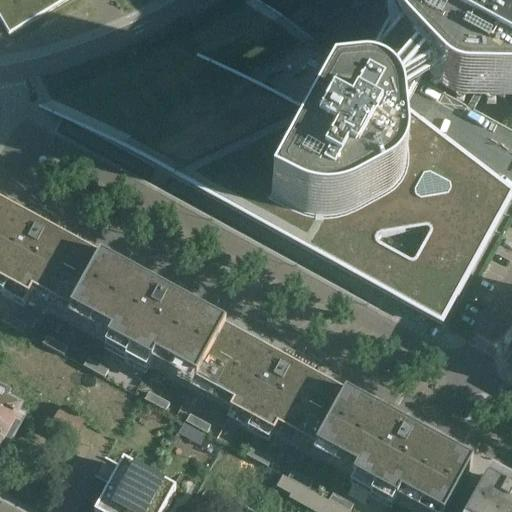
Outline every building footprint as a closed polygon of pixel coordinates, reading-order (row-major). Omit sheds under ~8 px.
[(0,0),(0,19),(9,36),(69,0),(0,0)] [(511,200),(511,197),(404,114),(436,87),(441,92),(442,93),(446,96),(448,97),(451,99),(454,100),(458,101),(461,102),(465,102),(511,102),(511,15),(483,0),(387,0),(387,3),(387,7),(387,9),(387,11),(387,15),(388,19),(388,23),(369,58),(358,79),(343,68),(340,66),(286,24),(254,0),(253,0),(52,101),(48,103),(41,107),(39,108),(163,176),(442,329),(511,200)] [(0,322),(345,511),(446,511),(471,468),(346,399),(223,332),(101,265),(0,209),(0,322)] [(16,421),(21,413),(7,405),(10,400),(0,394),(0,466),(23,425),(16,421)] [(71,445),(82,426),(61,414),(50,434),(71,445)] [(123,469),(98,511),(167,511),(175,498),(172,496),(176,488),(159,479),(155,487),(142,480),(147,472),(130,463),(126,470),(123,469)] [(344,511),(339,509),(328,503),(319,498),(309,492),(298,486),(287,480),(283,478),(276,489),(290,497),(289,501),(309,511),(344,511)] [(490,478),(484,489),(470,511),(511,511),(511,490),(491,479),(490,478)]
